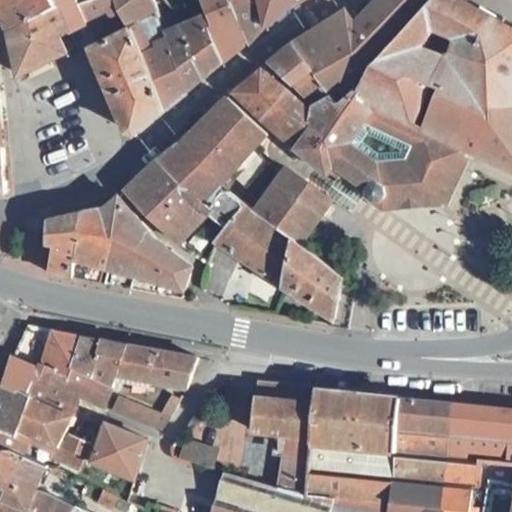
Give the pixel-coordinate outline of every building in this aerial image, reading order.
[(0,0),(0,21),(7,38),(50,12),(44,0),(0,0)] [(44,0),(50,12),(65,38),(87,28),(76,10),(71,0),(44,0)] [(119,17),(111,0),(99,0),(76,10),(87,28),(89,29),(119,17)] [(146,9),(142,0),(111,0),(119,17),(127,37),(131,36),(164,118),(173,111),(186,100),(146,9)] [(161,0),(142,0),(146,9),(155,4),(161,0)] [(218,0),(209,0),(194,6),(203,27),(220,72),(226,66),(242,53),(218,0)] [(248,49),(263,36),(250,0),(218,0),(242,53),(248,49)] [(250,0),(263,36),(280,22),(296,8),(288,0),(250,0)] [(288,0),(296,8),(299,11),(315,0),(288,0)] [(384,0),(352,33),(344,21),(310,43),(290,56),(332,94),(347,101),(442,0),(384,0)] [(466,157),(511,177),(511,37),(490,26),(443,0),(442,0),(347,101),(466,157)] [(178,36),(163,15),(155,4),(146,9),(186,100),(191,96),(200,88),(178,36)] [(207,82),(220,72),(203,27),(191,32),(176,8),(163,15),(178,36),(200,88),(207,82)] [(19,81),(65,56),(68,54),(65,50),(62,51),(58,41),(65,38),(50,12),(7,38),(19,81)] [(131,36),(127,37),(90,54),(119,122),(126,137),(135,142),(164,118),(131,36)] [(276,67),(270,72),(314,113),(332,94),(290,56),(276,67)] [(233,101),(272,136),(326,184),(329,179),(333,173),(386,212),(413,214),(438,217),(466,157),(347,101),(332,94),(314,113),(310,120),(295,108),(261,79),(242,93),(233,101)] [(261,149),(265,142),(227,107),(218,115),(213,121),(252,158),(261,149)] [(230,181),(250,194),(267,172),(252,158),(213,121),(204,129),(179,153),(210,180),(224,187),(230,181)] [(179,153),(167,162),(156,172),(208,211),(218,199),(216,194),(224,187),(210,180),(179,153)] [(141,185),(125,201),(177,248),(204,218),(224,233),(243,211),(227,198),(218,199),(208,211),(156,172),(141,185)] [(329,179),(336,184),(361,202),(389,222),(391,220),(413,214),(386,212),(333,173),(329,179)] [(284,178),(280,183),(313,207),(316,200),(284,178)] [(280,183),(255,220),(290,245),(313,207),(280,183)] [(336,184),(323,205),(328,208),(330,209),(348,222),(361,202),(336,184)] [(323,205),(316,200),(313,207),(290,245),(301,252),(330,209),(328,208),(323,205)] [(119,291),(131,293),(143,235),(119,208),(116,206),(108,211),(102,216),(116,245),(109,279),(107,289),(119,291)] [(290,245),(255,220),(243,211),(224,233),(215,244),(332,323),(330,327),(352,331),(353,289),(301,252),(290,245)] [(109,279),(116,245),(102,216),(88,219),(81,221),(74,282),(90,285),(107,289),(109,279)] [(52,254),(50,279),(57,280),(74,282),(81,221),(52,227),(39,230),(38,249),(52,254)] [(159,251),(150,243),(143,235),(131,293),(142,295),(156,297),(169,257),(159,251)] [(156,297),(180,303),(191,271),(169,257),(156,297)] [(66,381),(83,340),(26,329),(15,355),(13,360),(12,363),(51,377),(66,381)] [(83,388),(88,381),(104,344),(83,340),(66,381),(83,388)] [(88,381),(105,388),(129,348),(104,344),(88,381)] [(122,382),(191,396),(198,361),(129,348),(105,388),(116,393),(122,382)] [(51,377),(12,363),(8,372),(2,389),(38,405),(51,377)] [(8,372),(0,368),(0,388),(2,389),(8,372)] [(83,388),(66,381),(51,377),(38,405),(69,420),(74,412),(77,404),(79,398),(108,408),(116,393),(105,388),(88,381),(83,388)] [(78,423),(69,420),(38,405),(2,389),(0,388),(0,434),(7,438),(20,440),(23,441),(57,454),(62,442),(68,427),(77,429),(78,423)] [(306,501),(319,397),(258,390),(252,436),(284,443),(277,493),(306,501)] [(330,502),(329,508),(344,511),(386,511),(398,405),(343,399),(319,397),(306,501),(330,502)] [(79,398),(77,404),(105,415),(108,408),(79,398)] [(167,419),(176,422),(185,407),(176,403),(167,419)] [(122,404),(116,419),(167,437),(176,422),(167,419),(122,404)] [(398,405),(386,511),(438,511),(443,467),(448,411),(407,406),(398,405)] [(443,467),(479,471),(483,415),(448,411),(443,467)] [(483,415),(479,471),(511,474),(511,417),(503,417),(483,415)] [(108,431),(99,454),(94,467),(136,482),(148,446),(108,431)] [(19,450),(23,441),(20,440),(7,438),(0,434),(0,456),(15,461),(19,450)] [(23,441),(19,450),(53,464),(57,454),(23,441)] [(57,454),(83,463),(89,465),(93,452),(62,442),(57,454)] [(184,443),(180,450),(180,455),(181,460),(184,464),(214,474),(220,454),(184,443)] [(78,473),(83,463),(57,454),(53,464),(78,473)] [(50,479),(53,472),(15,461),(0,456),(0,482),(29,493),(35,475),(50,479)] [(443,467),(438,511),(476,511),(477,499),(479,471),(443,467)] [(491,501),(511,501),(511,474),(479,471),(477,499),(481,500),(491,501)] [(306,501),(277,493),(228,478),(215,511),(327,511),(329,508),(330,502),(306,501)] [(0,482),(0,511),(22,511),(28,497),(29,493),(0,482)] [(116,511),(145,511),(97,491),(92,502),(116,511)] [(28,497),(22,511),(78,511),(29,493),(28,497)] [(511,511),(511,501),(491,501),(490,511),(511,511)]
